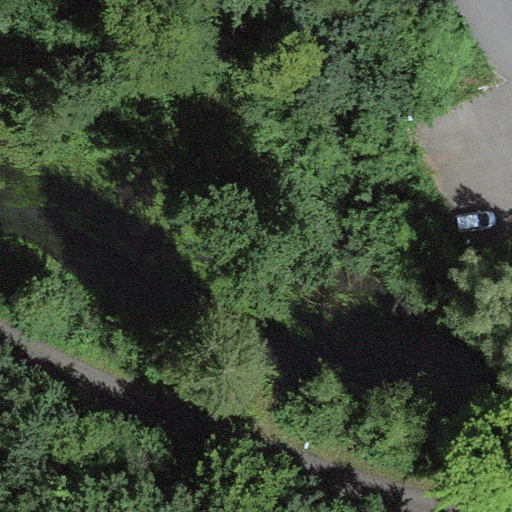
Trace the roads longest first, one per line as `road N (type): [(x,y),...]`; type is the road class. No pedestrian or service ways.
road 1 (track): [(0,21),(62,53),(188,65),(317,62),(421,41),(507,0)]
road 2 (unclassified): [(428,511),(170,413),(0,322)]
